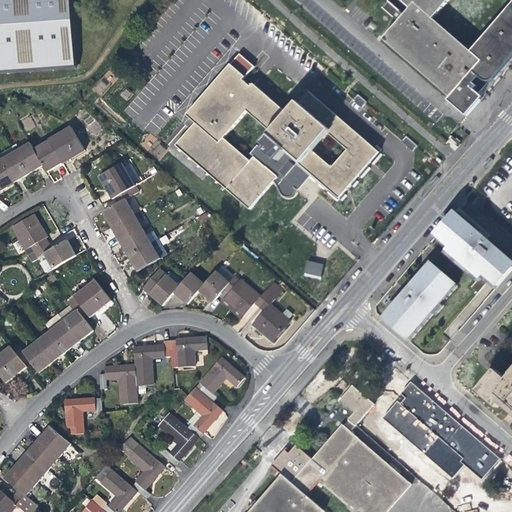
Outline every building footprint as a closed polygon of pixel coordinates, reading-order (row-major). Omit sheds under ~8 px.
[(62,0),(0,0),(0,72),(69,66),(62,0)] [(383,40),(455,103),(452,106),(465,117),(482,98),(473,91),(477,87),(473,84),(476,81),(478,78),(483,82),(486,83),(489,83),(490,82),(493,80),(494,78),(494,76),(494,73),(483,51),(482,50),(482,49),(480,48),(479,48),(477,48),(474,49),(472,53),(470,52),(433,19),(449,0),(400,0),(410,8),(405,15),(390,2),(384,9),(399,22),(383,40)] [(511,58),(511,3),(470,52),(472,53),(474,49),(477,48),(479,48),(480,48),(482,49),(482,50),(483,51),(494,73),(494,76),(494,78),(493,80),(511,58)] [(371,162),(373,164),(382,155),(379,152),(382,149),(376,145),(374,148),(310,92),(290,115),(253,83),(251,86),(243,80),(254,66),(239,53),(186,115),(195,123),(176,146),(249,209),(283,171),(291,161),(301,170),(303,167),(306,170),(304,173),(315,181),(317,179),(320,182),(318,184),(323,189),(326,187),(329,190),(327,192),(337,201),(339,198),(342,201),(347,195),(344,193),(351,185),(354,187),(359,182),(356,179),(359,176),(362,178),(370,168),(368,166),(371,162)] [(357,94),(353,100),(361,108),(367,102),(357,94)] [(73,128),(50,141),(63,164),(70,160),(74,158),(86,151),(73,128)] [(454,150),(460,144),(459,143),(460,141),(456,138),(455,139),(452,137),(446,143),(454,150)] [(50,141),(35,150),(44,166),(48,173),(57,168),(63,164),(50,141)] [(31,143),(16,152),(30,175),(37,170),(44,166),(35,150),(31,143)] [(151,152),(160,160),(167,150),(158,143),(151,152)] [(0,155),(0,157),(2,161),(15,183),(23,179),(30,175),(16,152),(14,147),(0,155)] [(492,160),(489,158),(482,167),(485,169),(492,160)] [(0,192),(8,188),(15,183),(2,161),(0,161),(0,192)] [(113,199),(115,198),(136,186),(123,163),(100,177),(107,189),(113,199)] [(438,178),(435,176),(428,184),(431,186),(438,178)] [(115,198),(119,203),(126,199),(139,191),(136,186),(115,198)] [(135,214),(126,199),(119,203),(106,211),(103,212),(108,221),(112,227),(135,214)] [(25,250),(46,238),(48,237),(43,228),(35,214),(12,228),(25,250)] [(117,236),(121,242),(144,229),(135,214),(112,227),(117,236)] [(499,286),(511,270),(511,265),(502,257),(504,255),(487,241),(488,240),(465,220),(464,221),(459,216),(452,224),(448,221),(446,224),(436,235),(451,247),(448,250),(483,279),(486,275),(499,286)] [(152,243),(144,229),(121,242),(125,251),(129,257),(152,243)] [(49,243),(46,238),(25,250),(29,256),(49,243)] [(67,240),(52,249),(44,253),(45,255),(54,269),(76,256),(72,248),(67,240)] [(45,255),(44,253),(52,249),(49,243),(29,256),(33,263),(45,255)] [(161,258),(152,243),(129,257),(133,264),(138,272),(161,258)] [(308,260),(305,272),(322,276),(325,264),(308,260)] [(445,293),(455,282),(435,265),(424,277),(421,275),(416,280),(410,287),(411,288),(404,297),(403,296),(391,309),(395,313),(390,318),(397,324),(395,327),(407,337),(419,323),(422,326),(448,296),(445,293)] [(164,306),(175,294),(181,287),(160,269),(143,289),(154,299),(164,306)] [(225,290),(231,283),(217,271),(206,285),(200,292),(207,298),(213,304),(225,290)] [(188,305),(200,292),(206,285),(192,273),(181,287),(175,294),(181,299),(188,305)] [(231,283),(225,290),(230,294),(240,281),(235,277),(231,283)] [(255,303),(261,296),(242,280),(240,281),(230,294),(225,299),(244,316),(255,303)] [(96,281),(76,297),(89,314),(92,318),(103,309),(112,301),(96,281)] [(260,308),(264,311),(270,304),(282,291),(278,287),(271,295),(260,308)] [(261,296),(255,303),(260,308),(271,295),(266,291),(261,296)] [(77,310),(84,317),(89,314),(76,297),(68,302),(75,312),(77,310)] [(242,319),(244,316),(225,299),(222,303),(232,311),(242,319)] [(270,304),(264,311),(253,325),(264,335),(272,342),(290,322),(270,304)] [(95,331),(84,317),(77,310),(75,312),(64,321),(81,342),(87,337),(95,331)] [(74,347),(81,342),(64,321),(51,331),(67,352),(74,347)] [(61,358),(67,352),(51,331),(38,342),(54,363),(61,358)] [(186,340),(171,341),(172,357),(173,368),(195,367),(194,351),(208,350),(207,338),(186,340)] [(24,353),(30,360),(41,373),(47,368),(54,363),(38,342),(24,353)] [(166,357),(165,346),(151,348),(135,349),(136,366),(138,387),(154,386),(152,359),(166,357)] [(28,367),(25,363),(15,350),(12,347),(0,355),(0,374),(7,383),(28,367)] [(25,363),(30,360),(24,353),(20,347),(15,350),(25,363)] [(222,358),(200,384),(213,394),(227,378),(237,387),(245,378),(232,367),(222,358)] [(106,368),(106,374),(107,379),(120,378),(122,405),(139,404),(138,394),(138,387),(136,366),(123,367),(106,368)] [(511,376),(509,380),(498,371),(479,393),(497,408),(501,404),(511,413),(511,376)] [(213,394),(200,384),(196,388),(213,402),(217,398),(213,394)] [(352,385),(339,401),(343,404),(353,413),(347,420),(356,427),(374,404),(352,385)] [(203,415),(194,426),(204,434),(214,421),(223,411),(213,402),(196,388),(189,397),(186,401),(203,415)] [(379,408),(425,448),(440,431),(394,391),(379,408)] [(83,412),(97,411),(96,399),(78,400),(66,401),(68,429),(84,427),(83,412)] [(180,444),(171,454),(180,461),(192,447),(199,439),(188,428),(173,416),(170,414),(160,426),(180,444)] [(204,434),(194,426),(192,423),(188,428),(199,439),(204,434)] [(320,480),(357,511),(387,511),(411,484),(342,424),(312,459),(296,445),(288,453),(284,449),(278,456),(270,465),(281,475),(248,511),(323,511),(324,511),(306,496),(320,480)] [(45,435),(40,440),(60,457),(71,445),(51,428),(45,435)] [(145,472),(136,483),(145,490),(156,476),(165,467),(131,437),(120,450),(130,457),(129,458),(145,472)] [(49,470),(60,457),(40,440),(35,447),(29,453),(49,470)] [(180,461),(171,454),(164,448),(160,452),(176,466),(180,461)] [(38,483),(49,470),(29,453),(23,459),(18,466),(38,483)] [(6,479),(19,490),(26,496),(38,483),(18,466),(13,472),(6,479)] [(96,478),(101,482),(112,470),(106,466),(96,478)] [(118,497),(109,507),(114,511),(119,511),(129,502),(137,492),(132,487),(112,470),(101,482),(118,497)] [(151,495),(145,490),(136,483),(132,487),(137,492),(146,500),(151,495)] [(0,511),(12,511),(18,506),(11,500),(0,490),(0,511)] [(26,496),(19,490),(15,495),(34,511),(36,511),(40,508),(26,496)] [(34,511),(15,495),(11,500),(18,506),(24,511),(34,511)] [(105,511),(103,510),(93,501),(83,511),(105,511)]
